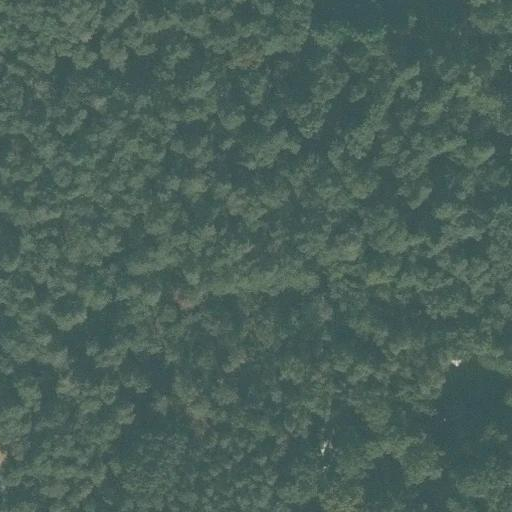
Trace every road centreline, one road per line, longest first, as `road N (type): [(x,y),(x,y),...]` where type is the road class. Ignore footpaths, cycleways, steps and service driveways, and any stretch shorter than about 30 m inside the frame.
road 1 (track): [(503,24),(249,511)]
road 2 (track): [(511,23),(0,70)]
